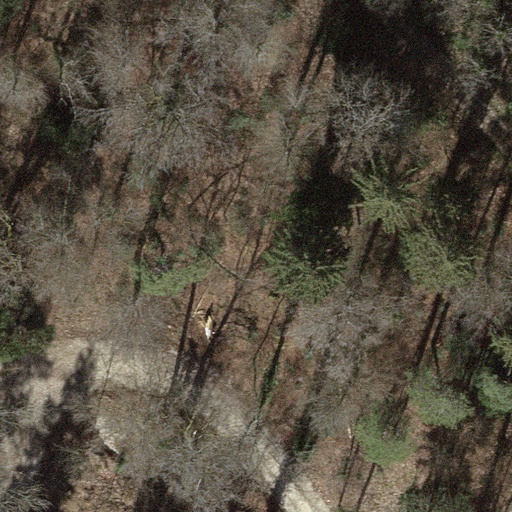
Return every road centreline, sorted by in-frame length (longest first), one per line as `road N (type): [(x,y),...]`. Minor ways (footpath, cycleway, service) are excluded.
road 1 (track): [(320,511),(273,450),(218,398),(172,377),(0,332)]
road 2 (track): [(511,131),(376,0)]
road 3 (track): [(10,511),(36,339)]
